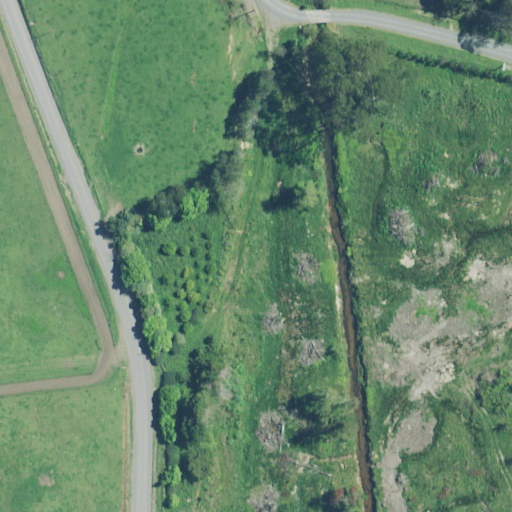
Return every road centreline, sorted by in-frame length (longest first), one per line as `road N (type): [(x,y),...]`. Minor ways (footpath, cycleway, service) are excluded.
road 1 (tertiary): [(134,511),(134,361),(6,0)]
road 2 (residential): [(265,0),(296,17),(511,64)]
